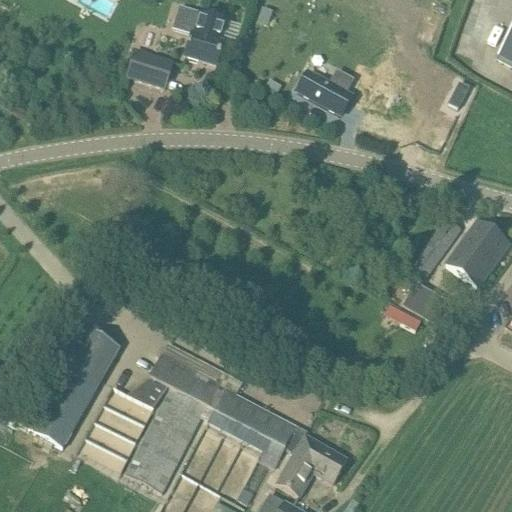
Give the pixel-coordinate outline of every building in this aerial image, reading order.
[(262,11),(257,26),(268,29),(272,15),(262,11)] [(423,39),(434,42),(439,17),(428,15),(423,39)] [(229,24),(198,16),(184,63),(217,72),(223,48),(222,48),(229,24)] [(511,31),(497,61),(511,69),(511,31)] [(173,65),(134,53),(126,82),(165,94),(173,65)] [(373,74),(366,103),(416,115),(423,86),(396,80),(402,58),(382,53),(377,75),(373,74)] [(337,119),(349,100),(307,75),(296,95),(337,119)] [(269,83),(264,91),(275,98),(280,90),(269,83)] [(463,233),(447,221),(410,273),(427,283),(463,233)] [(510,247),(480,225),(448,269),(479,291),(510,247)] [(444,303),(395,278),(384,298),(434,324),(444,303)] [(57,375),(64,379),(33,435),(62,452),(118,352),(81,331),(57,375)] [(284,452),(294,457),(303,440),(307,434),(227,392),(230,385),(222,381),(219,388),(161,358),(149,381),(126,398),(153,411),(164,395),(166,391),(169,392),(125,477),(155,493),(161,496),(204,411),(212,415),(206,426),(278,463),(284,452)] [(303,440),(294,457),(275,489),(298,502),(312,477),(332,488),(346,464),(303,440)] [(185,472),(193,476),(206,451),(198,447),(185,472)] [(172,496),(187,503),(196,483),(182,476),(172,496)] [(296,511),(284,505),(283,506),(269,498),(261,511),(296,511)]
